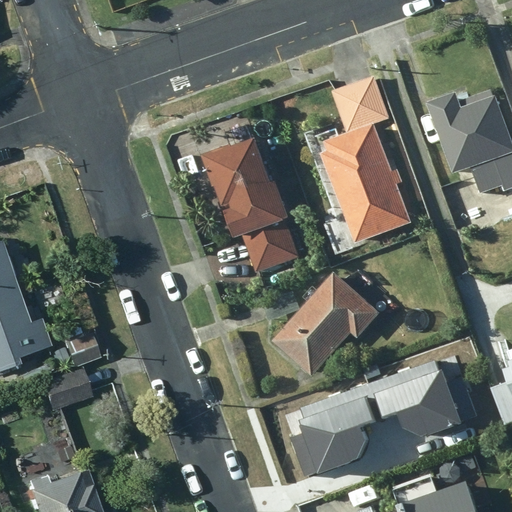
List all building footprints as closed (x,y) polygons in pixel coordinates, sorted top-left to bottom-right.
[(327,93),(341,133),(383,117),(369,78),(327,93)] [(453,95),(423,106),(450,177),(472,169),(484,199),(511,188),(511,146),(491,92),(457,105),(453,95)] [(318,153),(312,156),(348,246),(405,223),(390,187),(397,185),(392,172),(385,175),(365,125),(315,145),(318,153)] [(240,141),(190,160),(211,210),(214,209),(216,215),(212,216),(223,242),(236,237),(251,273),(291,258),(262,186),(259,188),(240,141)] [(33,322),(5,239),(0,240),(0,370),(24,362),(22,356),(53,346),(43,318),(33,322)] [(374,315),(325,275),(265,345),(305,379),(343,336),(350,342),(374,315)] [(295,310),(288,292),(256,304),(263,322),(295,310)] [(95,333),(68,342),(76,366),(103,357),(95,333)] [(511,402),(511,361),(501,365),(495,348),(473,357),(487,394),(507,387),(511,402)] [(85,368),(45,380),(54,409),(94,396),(85,368)] [(441,369),(374,394),(383,419),(397,414),(402,428),(422,437),(461,423),(441,369)] [(303,432),(290,436),(304,477),(358,459),(367,441),(361,425),(374,421),(366,397),(299,420),(303,432)] [(50,474),(31,479),(42,511),(106,511),(92,469),(53,482),(50,474)] [(462,511),(455,487),(430,495),(425,479),(386,492),(392,509),(382,511),(462,511)]
